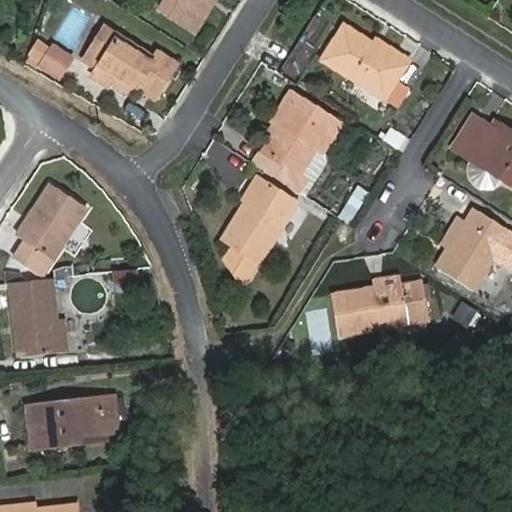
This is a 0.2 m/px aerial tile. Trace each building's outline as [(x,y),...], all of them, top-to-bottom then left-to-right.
[(207,0),(165,0),(160,10),(195,33),(213,4),(207,1),(207,0)] [(110,73),(130,85),(150,98),(172,64),(152,50),(144,60),(113,39),(116,35),(101,25),(80,57),(93,66),(87,74),(101,83),(104,80),(110,73)] [(341,26),(319,58),(381,99),(396,109),(409,89),(394,80),(405,63),(392,55),(392,52),(377,42),(373,46),(341,26)] [(63,83),(78,57),(41,37),(27,62),(63,83)] [(125,92),(130,85),(110,73),(104,80),(125,92)] [(269,129),(251,160),(293,187),(301,172),(296,167),(311,145),(316,148),(334,124),(284,89),(268,115),(271,117),(275,120),(269,129)] [(511,136),(511,138),(492,125),(473,113),(454,147),(471,157),(502,177),(511,183),(511,136)] [(265,126),(269,129),(275,120),(271,117),(265,126)] [(511,128),(496,118),(492,125),(511,138),(511,136),(511,128)] [(202,166),(235,188),(251,162),(218,141),(202,166)] [(502,177),(471,157),(469,175),(484,186),(502,177)] [(238,281),(255,257),(291,201),(256,177),(220,234),(232,241),(222,256),(238,281)] [(52,183),(17,236),(50,257),(85,206),(52,183)] [(356,221),(370,190),(357,184),(343,216),(356,221)] [(468,225),(476,213),(470,209),(463,221),(468,225)] [(463,221),(445,249),(433,267),(467,290),(505,232),(476,213),(468,225),(463,221)] [(438,243),(445,249),(463,221),(455,216),(438,243)] [(511,258),(511,236),(505,232),(467,290),(485,301),(511,258)] [(370,282),(370,289),(402,283),(400,275),(370,282)] [(57,316),(54,279),(12,284),(18,355),(60,350),(57,316)] [(402,283),(370,289),(330,298),(336,336),(376,327),(425,316),(428,315),(422,283),(402,286),(402,283)] [(488,324),(452,299),(442,312),(478,337),(488,324)] [(67,317),(57,316),(60,350),(70,349),(67,317)] [(430,339),(425,316),(376,327),(381,349),(430,339)] [(249,358),(252,374),(268,371),(266,356),(249,358)] [(113,392),(100,394),(104,429),(117,427),(113,392)] [(104,429),(100,394),(27,403),(32,446),(69,441),(68,433),(104,429)] [(68,433),(69,441),(105,438),(104,429),(68,433)] [(0,502),(0,509),(30,506),(31,499),(0,502)] [(30,506),(0,509),(0,511),(78,511),(77,501),(30,506)]
